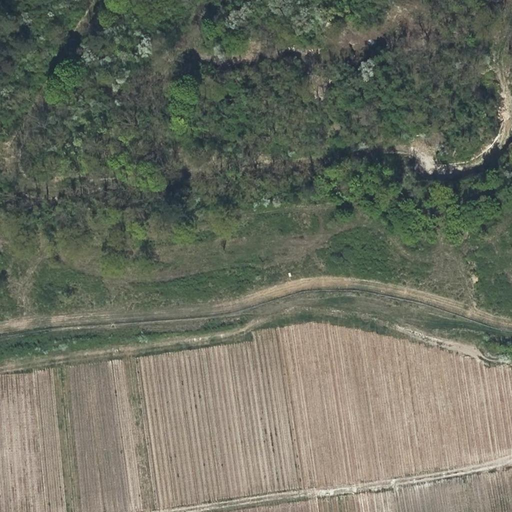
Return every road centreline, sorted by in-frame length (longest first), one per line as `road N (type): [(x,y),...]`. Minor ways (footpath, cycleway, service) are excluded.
road 1 (track): [(511,458),(182,511)]
road 2 (track): [(149,511),(123,348)]
road 3 (track): [(394,324),(511,362)]
